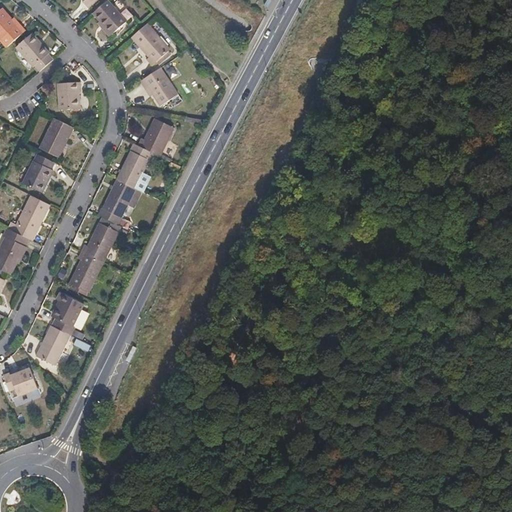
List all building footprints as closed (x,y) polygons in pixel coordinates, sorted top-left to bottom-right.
[(108,1),(94,13),(114,35),(128,23),(108,1)] [(0,39),(7,48),(25,32),(18,24),(16,26),(1,10),(0,10),(0,39)] [(148,24),(132,38),(149,57),(146,60),(151,66),(170,49),(148,24)] [(40,72),(53,60),(49,55),(50,53),(42,44),(41,46),(31,35),(16,48),(34,68),(35,67),(40,72)] [(161,68),(140,82),(145,89),(148,87),(161,107),(178,95),(161,68)] [(57,83),(58,109),(79,108),(78,90),(79,90),(79,82),(57,83)] [(59,158),(74,127),(54,118),(40,149),(59,158)] [(143,139),(139,146),(154,153),(161,156),(175,129),(157,120),(147,141),(143,139)] [(139,146),(135,144),(117,180),(136,189),(144,173),(154,153),(139,146)] [(47,176),(54,162),(37,154),(23,183),(41,192),(49,177),(47,176)] [(150,176),(144,173),(136,189),(143,192),(150,176)] [(136,189),(117,180),(99,215),(119,225),(129,205),(136,189)] [(143,192),(136,189),(129,205),(134,208),(143,192)] [(28,239),(32,241),(50,205),(32,196),(14,232),(28,239)] [(85,245),(81,252),(104,263),(118,233),(100,224),(89,247),(85,245)] [(0,245),(0,269),(10,274),(15,264),(17,264),(25,246),(24,246),(28,239),(14,232),(6,228),(3,235),(9,238),(5,246),(1,244),(0,245)] [(104,263),(81,252),(78,259),(82,261),(70,284),(89,293),(104,263)] [(52,327),(71,336),(75,328),(72,327),(83,305),(61,294),(57,301),(61,303),(54,318),(56,319),(52,327)] [(52,327),(51,326),(37,357),(56,366),(71,336),(52,327)] [(126,362),(130,363),(137,349),(133,348),(126,362)] [(18,396),(38,389),(30,368),(10,375),(10,373),(3,376),(9,391),(16,389),(18,396)]
